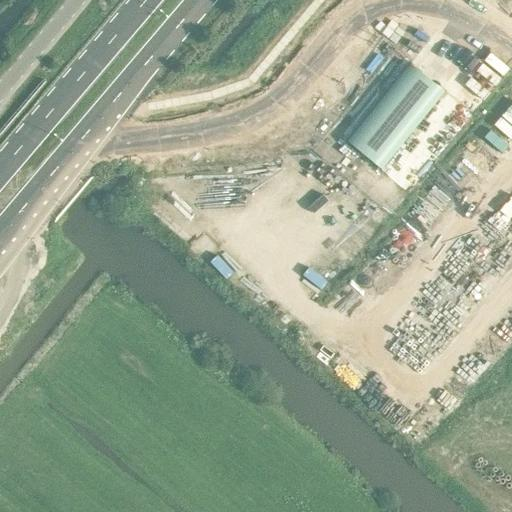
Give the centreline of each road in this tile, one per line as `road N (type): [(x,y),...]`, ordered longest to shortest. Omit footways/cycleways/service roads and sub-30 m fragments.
road 1 (primary): [(0,232),(195,0)]
road 2 (primary): [(144,0),(0,170)]
